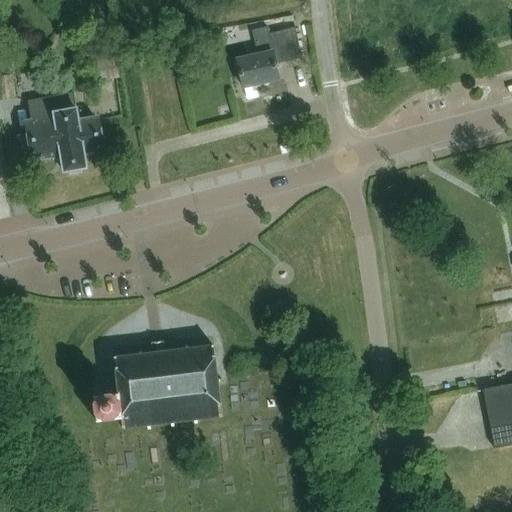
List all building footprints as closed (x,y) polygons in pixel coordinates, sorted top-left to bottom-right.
[(276,66),(303,60),(296,27),(269,33),(273,51),(238,60),(244,88),(280,80),(276,66)] [(117,55),(93,59),(95,71),(97,82),(120,78),(119,67),(117,55)] [(13,78),(0,79),(0,103),(16,101),(13,78)] [(85,153),(103,149),(98,120),(80,123),(78,109),(77,109),(75,93),(30,101),(33,123),(29,124),(31,134),(18,137),(21,153),(34,151),(35,159),(62,154),(65,172),(88,168),(85,153)] [(218,382),(223,381),(222,377),(218,378),(214,345),(189,348),(188,344),(185,344),(186,349),(165,351),(164,341),(150,343),(151,353),(141,354),(141,349),(137,350),(138,354),(115,357),(119,392),(94,395),(97,420),(121,418),(123,428),(147,425),(147,429),(151,428),(150,424),(170,422),(171,425),(173,425),(173,421),(194,419),(194,423),(198,422),(198,418),(222,415),(218,382)] [(511,382),(482,389),(493,448),(511,444),(511,382)]
